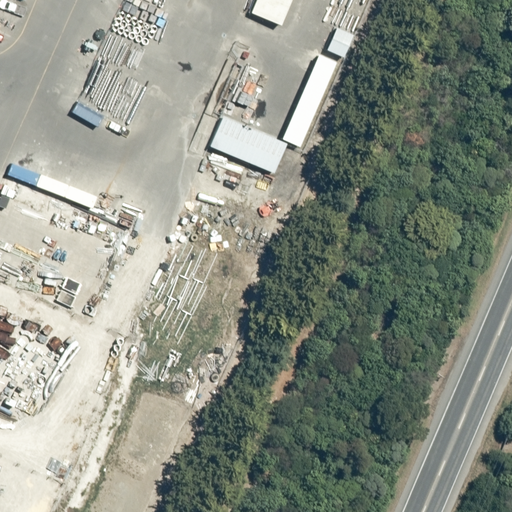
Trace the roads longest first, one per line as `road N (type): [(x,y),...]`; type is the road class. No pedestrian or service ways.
road 1 (trunk): [(511,24),(291,511)]
road 2 (trunk): [(420,511),(511,297)]
